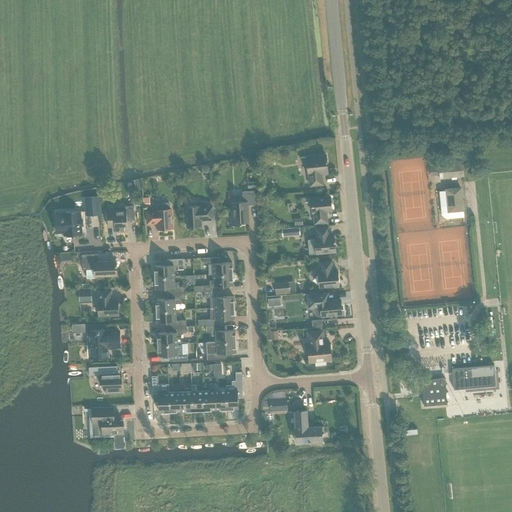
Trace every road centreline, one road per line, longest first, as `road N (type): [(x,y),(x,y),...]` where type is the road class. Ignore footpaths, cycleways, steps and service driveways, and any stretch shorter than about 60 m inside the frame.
road 1 (tertiary): [(367,379),(329,0)]
road 2 (residential): [(255,385),(255,415),(243,430),(146,432),(134,250)]
road 3 (residential): [(134,250),(247,245),(255,385)]
road 4 (tertiary): [(382,511),(367,379)]
